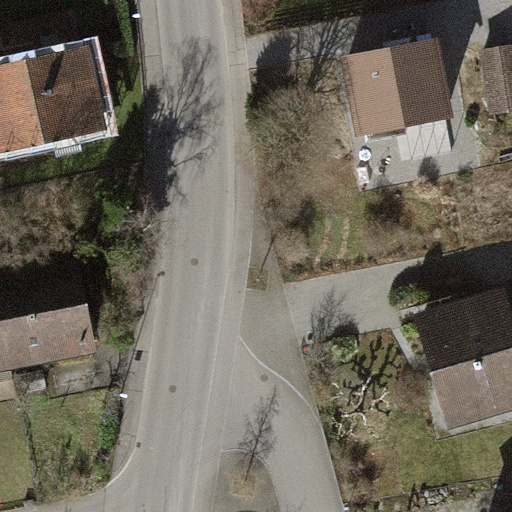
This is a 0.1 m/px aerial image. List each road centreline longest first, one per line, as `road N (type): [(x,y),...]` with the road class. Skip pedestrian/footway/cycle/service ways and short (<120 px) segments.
road 1 (tertiary): [(182,387),(206,195),(190,0)]
road 2 (residential): [(182,387),(243,401),(291,438),(315,511)]
road 3 (tertiary): [(162,511),(182,387)]
